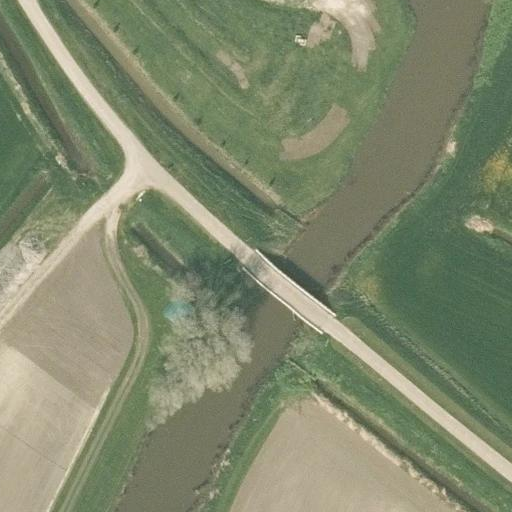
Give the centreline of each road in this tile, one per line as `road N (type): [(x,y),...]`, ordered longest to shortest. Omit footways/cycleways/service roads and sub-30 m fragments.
road 1 (unclassified): [(511,472),(194,209),(127,142),(26,0)]
road 2 (track): [(0,317),(92,215)]
